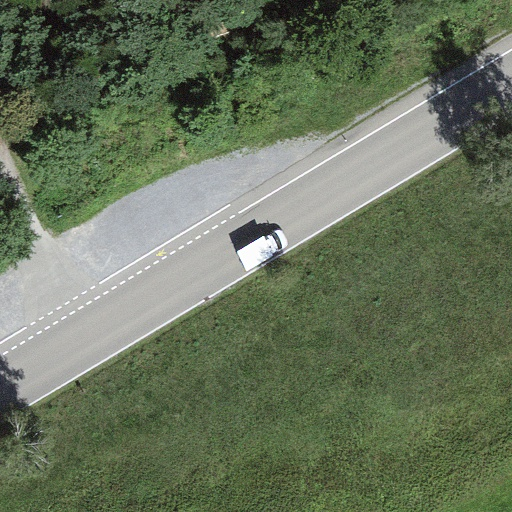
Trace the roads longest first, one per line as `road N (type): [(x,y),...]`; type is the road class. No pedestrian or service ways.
road 1 (tertiary): [(0,391),(511,89)]
road 2 (track): [(0,157),(88,337)]
